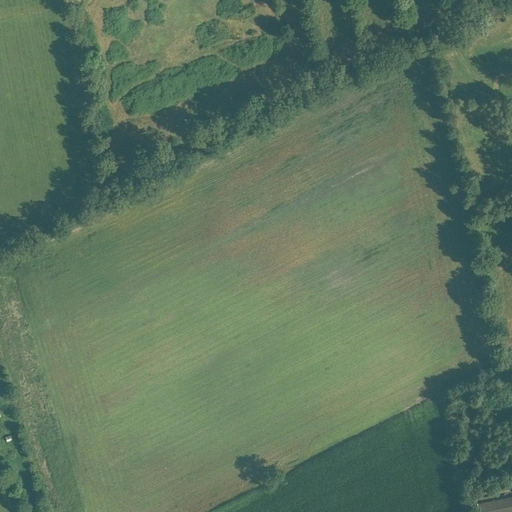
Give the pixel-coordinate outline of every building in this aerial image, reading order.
[(439,0),(423,0),(427,15),(442,11),(439,0)] [(485,0),(484,0),(467,15),(478,27),(495,11),(485,0)] [(411,6),(398,14),(408,32),(421,24),(411,6)] [(511,24),(503,20),(491,41),(507,50),(511,40),(511,24)] [(389,22),(374,26),(382,53),(397,49),(389,22)] [(275,42),(269,62),(283,66),(289,46),(275,42)] [(252,48),(238,53),(245,73),(259,68),(252,48)] [(365,49),(350,54),(357,74),(372,69),(365,49)] [(300,52),(297,72),(313,74),(315,53),(300,52)] [(225,65),(210,66),(211,87),(226,86),(225,65)] [(184,72),(182,92),(198,94),(199,73),(184,72)] [(443,96),(432,107),(450,128),(462,117),(443,96)] [(487,101),(469,104),(474,130),(492,127),(487,101)] [(133,103),(129,118),(150,123),(153,108),(133,103)] [(511,109),(501,110),(503,134),(511,132),(511,109)] [(280,110),(276,125),(298,131),(302,116),(280,110)] [(377,110),(349,114),(351,130),(379,126),(377,110)] [(232,115),(217,117),(219,140),(235,138),(232,115)] [(200,121),(185,127),(193,149),(208,144),(200,121)] [(432,123),(417,130),(427,151),(441,145),(432,123)] [(120,126),(112,139),(130,150),(138,137),(120,126)] [(245,135),(243,162),(261,163),(263,136),(245,135)] [(376,136),(354,145),(360,159),(382,151),(376,136)] [(290,140),(273,144),(279,169),(296,165),(290,140)] [(175,145),(162,155),(180,176),(192,166),(175,145)] [(87,152),(84,167),(104,170),(107,155),(87,152)] [(417,153),(401,155),(403,178),(419,177),(417,153)] [(375,164),(367,187),(384,194),(392,170),(375,164)] [(148,175),(142,191),(164,200),(171,183),(148,175)] [(78,177),(58,181),(61,196),(81,192),(78,177)] [(138,200),(126,211),(146,231),(157,220),(138,200)] [(51,203),(46,217),(66,224),(71,209),(51,203)] [(476,215),(476,235),(491,235),(491,215),(476,215)] [(511,220),(503,220),(500,247),(511,248),(511,220)] [(457,226),(440,233),(450,256),(466,250),(457,226)] [(116,228),(110,250),(125,254),(131,232),(116,228)] [(285,240),(281,263),(297,265),(300,242),(285,240)] [(258,241),(242,250),(256,271),(271,262),(258,241)] [(433,262),(429,278),(456,285),(460,270),(433,262)] [(312,263),(296,282),(310,294),(326,275),(312,263)] [(227,270),(221,285),(247,296),(253,281),(227,270)] [(326,290),(308,311),(321,321),(338,299),(326,290)] [(436,294),(434,312),(459,314),(461,296),(436,294)] [(208,295),(205,310),(225,314),(228,299),(208,295)] [(77,296),(64,312),(76,321),(89,305),(77,296)] [(243,311),(229,326),(240,336),(254,321),(243,311)] [(340,313),(325,332),(339,343),(354,325),(340,313)] [(112,319),(85,327),(89,342),(116,335),(112,319)] [(425,319),(414,329),(428,344),(439,333),(425,319)] [(278,326),(253,340),(261,354),(286,339),(278,326)] [(401,333),(387,337),(393,357),(407,353),(401,333)] [(359,337),(351,363),(367,368),(374,341),(359,337)] [(302,350),(279,356),(284,374),(307,368),(302,350)] [(84,352),(84,368),(104,368),(104,352),(84,352)] [(111,378),(84,384),(88,400),(115,393),(111,378)] [(291,385),(287,400),(307,405),(311,390),(291,385)] [(270,400),(259,410),(272,425),(284,415),(270,400)] [(242,402),(226,410),(236,432),(253,424),(242,402)] [(115,404),(95,411),(101,426),(120,418),(115,404)] [(220,424),(203,429),(210,452),(227,446),(220,424)] [(187,429),(171,438),(182,459),(198,450),(187,429)] [(122,431),(110,456),(124,463),(136,438),(122,431)] [(162,445),(146,447),(150,475),(166,473),(162,445)] [(511,511),(511,496),(477,503),(478,511),(511,511)]
